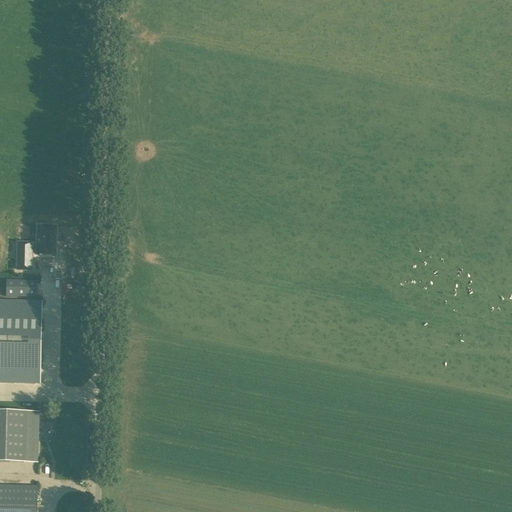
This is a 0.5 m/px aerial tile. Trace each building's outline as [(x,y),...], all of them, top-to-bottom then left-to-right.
[(26,246),(26,273),(40,273),(40,258),(63,259),(64,230),(46,230),(46,247),(26,246)] [(37,281),(7,280),(6,297),(36,298),(37,298),(37,281)] [(0,385),(39,386),(40,308),(0,307),(0,385)] [(0,461),(38,462),(39,412),(0,411),(0,461)] [(36,511),(37,487),(0,486),(0,511),(36,511)]
